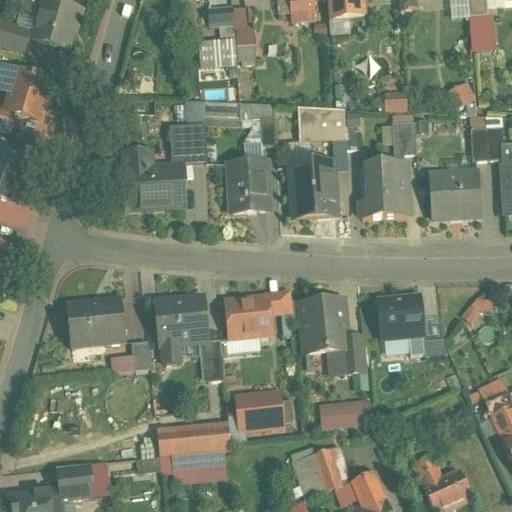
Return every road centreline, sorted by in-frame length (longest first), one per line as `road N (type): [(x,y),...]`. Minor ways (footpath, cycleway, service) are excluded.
road 1 (residential): [(54,247),(353,272),(511,268)]
road 2 (residential): [(121,0),(54,247)]
road 3 (residential): [(54,247),(0,423)]
